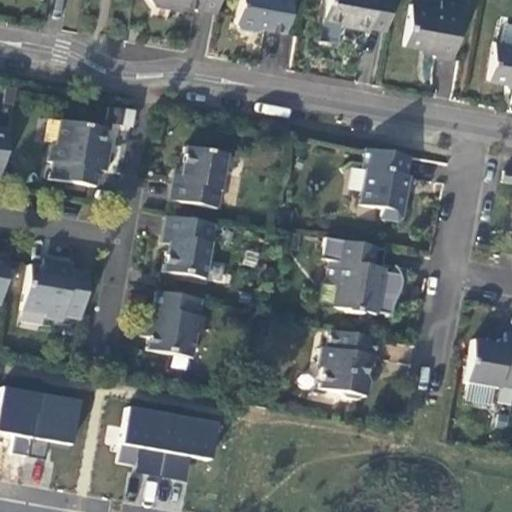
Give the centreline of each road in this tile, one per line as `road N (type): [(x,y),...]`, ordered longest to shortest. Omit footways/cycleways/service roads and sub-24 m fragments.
road 1 (residential): [(0,36),(469,119)]
road 2 (residential): [(469,119),(445,275)]
road 3 (residential): [(0,213),(122,237)]
